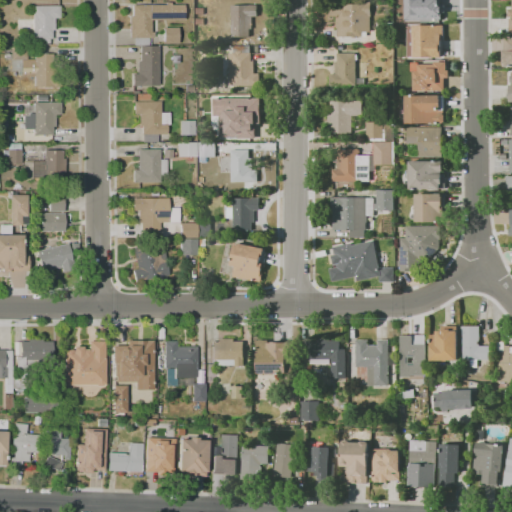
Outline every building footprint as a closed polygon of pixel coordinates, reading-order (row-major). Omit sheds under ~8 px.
[(442,0),(439,22),(407,19),(409,1),(398,2),(397,0),(442,0)] [(148,41),(134,41),(134,37),(130,37),(130,16),(132,16),(132,4),(166,4),(166,2),(171,2),(171,4),(184,4),(184,20),(151,19),(151,32),(153,32),(153,37),(148,37),(148,41)] [(338,36),(338,28),(336,28),(336,16),(330,16),(329,4),(371,3),(371,16),(370,16),(371,31),(362,32),(362,36),(338,36)] [(232,36),(231,4),(257,4),(257,15),(251,15),(252,36),(232,36)] [(49,39),(33,39),(33,6),(59,6),(59,18),(54,18),(54,30),(51,30),(51,39),(49,39)] [(391,42),(378,42),(377,23),(390,23),(391,42)] [(444,25),(444,35),(442,35),(442,57),(414,57),(414,25),(444,25)] [(163,43),(163,28),(177,27),(178,43),(163,43)] [(511,65),(511,36),(502,36),(502,65),(511,65)] [(230,85),(229,53),(233,53),(233,52),(234,52),(234,45),(251,45),(251,52),(252,52),(252,60),(254,60),(254,73),(260,73),(260,85),(230,85)] [(10,70),(10,59),(3,59),(3,49),(10,49),(10,47),(26,46),(26,59),(33,59),(33,54),(52,53),(52,75),(60,75),(61,86),(34,86),(33,76),(21,76),(21,74),(18,74),(18,70),(10,70)] [(148,46),(158,46),(158,86),(132,86),(132,74),(137,74),(137,62),(140,62),(140,46),(148,46)] [(352,89),(337,90),(337,85),(331,85),(331,73),(336,73),(336,61),(338,61),(338,53),(357,52),(357,84),(352,84),(352,89)] [(418,64),(434,64),(434,61),(446,61),(447,69),(450,69),(450,77),(445,77),(445,90),(414,90),(414,70),(418,70),(418,64)] [(252,138),(224,139),(225,126),(223,118),(224,110),(224,101),(248,101),(248,96),(256,95),(256,100),(258,100),(258,114),(252,114),(252,138)] [(408,123),(407,96),(442,95),(441,99),(442,99),(442,107),(442,112),(444,112),(445,114),(445,119),(444,121),(442,122),(408,123)] [(363,100),(363,115),(352,115),(352,132),(328,133),(328,100),(363,100)] [(156,134),(156,141),(141,141),(141,126),(138,126),(138,114),(133,114),(133,101),(159,101),(159,112),(168,112),(168,124),(166,124),(166,134),(156,134)] [(34,135),(34,128),(29,128),(28,116),(33,116),(33,102),(60,102),(60,114),(55,114),(55,126),(52,126),(53,135),(34,135)] [(180,135),(179,120),(194,120),(194,134),(180,135)] [(383,137),(367,137),(367,122),(383,122),(383,129),(383,137)] [(442,127),(442,155),(438,155),(438,156),(419,156),(419,144),(408,144),(408,127),(442,127)] [(371,181),(333,181),(333,169),(338,169),(338,149),(359,149),(359,150),(360,150),(360,153),(359,153),(359,155),(374,155),(374,142),(395,141),(395,164),(376,164),(376,170),(370,170),(371,181)] [(196,142),(196,156),(177,157),(177,142),(196,142)] [(197,156),(197,142),(215,142),(215,156),(197,156)] [(7,164),(7,144),(19,144),(19,151),(20,151),(20,164),(7,164)] [(132,182),(132,170),(138,169),(138,149),(159,149),(159,159),(162,159),(162,150),(171,150),(171,168),(166,168),(166,175),(159,175),(159,182),(132,182)] [(232,182),(231,149),(250,149),(250,158),(252,157),(252,169),(258,169),(258,181),(232,182)] [(23,181),(23,161),(44,161),(44,150),(63,150),(63,159),(65,159),(65,173),(62,173),(62,183),(44,183),(44,181),(23,181)] [(443,161),(443,173),(446,173),(446,188),(410,188),(410,160),(443,161)] [(365,229),(351,230),(333,230),(333,208),(330,209),(330,197),(366,196),(366,197),(374,197),(374,203),(378,203),(377,190),(394,190),(394,210),(377,210),(377,209),(374,209),(374,215),(367,215),(368,222),(366,222),(366,229),(365,229)] [(415,222),(415,193),(441,193),(444,193),(444,222),(415,222)] [(10,226),(9,195),(26,195),(26,217),(20,217),(21,226),(10,226)] [(48,212),(48,197),(63,196),(63,212),(48,212)] [(233,230),(233,217),(226,217),(226,207),(233,207),(233,197),(260,197),(260,209),(254,209),(254,221),(252,221),(252,229),(233,230)] [(140,231),(140,222),(138,222),(137,211),(132,211),(132,198),(167,198),(167,208),(178,208),(178,222),(158,222),(158,231),(140,231)] [(40,231),(39,213),(63,213),(63,231),(40,231)] [(196,237),(179,238),(179,223),(196,223),(196,237)] [(209,237),(197,237),(197,235),(197,223),(209,223),(209,237)] [(407,225),(441,225),(441,238),(440,238),(440,247),(431,257),(418,257),(418,267),(415,267),(415,270),(401,270),(401,265),(398,265),(398,259),(401,259),(401,237),(407,237),(407,225)] [(0,226),(9,226),(9,235),(21,235),(21,255),(27,255),(27,271),(20,271),(1,272),(1,268),(0,268),(0,226)] [(196,239),(196,246),(196,255),(180,255),(179,239),(196,239)] [(394,267),(395,281),(380,281),(380,275),(357,280),(357,276),(332,280),(330,268),(338,267),(337,264),(333,264),(332,255),(335,254),(334,246),(352,243),(352,244),(374,240),(380,266),(394,267)] [(43,271),(37,251),(68,242),(75,268),(63,272),(62,266),(43,271)] [(233,276),(235,266),(230,265),(235,242),(264,248),(260,263),(263,263),(260,276),(262,276),(261,282),(233,276)] [(135,283),(132,271),(137,269),(133,250),(153,245),(155,252),(163,250),(166,263),(165,263),(168,276),(158,279),(157,278),(135,283)] [(443,326),(458,326),(459,360),(448,360),(446,362),(443,362),(441,360),(432,360),(431,335),(438,335),(438,331),(443,331),(443,326)] [(490,345),(490,359),(478,359),(478,367),(471,367),(471,359),(462,359),(462,326),(480,326),(480,345),(490,345)] [(397,339),(415,336),(417,344),(422,343),(425,358),(420,360),(421,369),(404,372),(397,339)] [(308,359),(307,340),(316,339),(316,337),(329,337),(329,339),(345,339),(346,377),(332,378),(331,358),(329,358),(330,363),(311,363),(311,359),(308,359)] [(14,388),(14,376),(18,376),(18,369),(16,369),(16,356),(20,356),(20,355),(14,355),(14,342),(20,342),(20,341),(28,341),(28,338),(42,338),(42,341),(52,341),(52,360),(42,360),(42,368),(27,368),(27,374),(24,374),(24,377),(27,377),(27,388),(14,388)] [(212,365),(212,341),(220,341),(220,338),(234,338),(234,341),(244,341),(245,366),(236,366),(236,365),(212,365)] [(389,385),(368,385),(368,366),(356,366),(356,339),(368,339),(368,345),(378,345),(378,339),(389,339),(389,385)] [(496,339),(506,339),(506,344),(511,344),(511,346),(511,380),(497,381),(496,339)] [(294,342),(294,373),(286,373),(257,373),(257,340),(268,340),(268,343),(271,342),(271,341),(279,341),(279,342),(288,342),(294,342)] [(166,386),(166,368),(164,368),(164,341),(176,341),(177,347),(197,346),(197,377),(176,378),(176,386),(166,386)] [(65,385),(64,350),(73,350),(72,346),(82,346),(82,352),(88,352),(88,342),(104,342),(105,386),(95,386),(95,384),(65,385)] [(116,376),(116,364),(108,364),(108,348),(136,348),(135,342),(148,342),(148,368),(147,368),(147,376),(116,376)] [(12,377),(13,389),(11,389),(11,393),(4,393),(4,378),(0,378),(0,350),(3,350),(4,351),(11,351),(11,377),(12,377)] [(192,401),(191,383),(204,383),(204,401),(192,401)] [(125,413),(124,385),(111,385),(112,413),(125,413)] [(233,398),(233,385),(242,386),(242,398),(233,398)] [(414,389),(415,397),(404,398),(403,390),(414,389)] [(436,407),(435,394),(445,393),(445,390),(473,389),(474,408),(449,409),(449,411),(444,411),(444,409),(443,409),(443,406),(436,407)] [(22,412),(22,397),(59,398),(59,413),(22,412)] [(301,401),(320,401),(320,421),(313,421),(313,424),(305,424),(305,421),(301,421),(301,401)] [(9,465),(13,423),(26,424),(25,434),(40,435),(38,453),(29,452),(28,462),(21,461),(21,466),(9,465)] [(62,459),(63,454),(43,454),(43,428),(59,428),(59,438),(69,438),(68,459),(62,459)] [(74,469),(75,453),(76,428),(94,429),(94,436),(102,437),(101,456),(83,455),(83,469),(74,469)] [(147,462),(145,444),(158,443),(157,432),(171,431),(173,460),(170,460),(171,465),(169,465),(170,473),(156,474),(156,467),(154,467),(154,462),(147,462)] [(211,473),(211,455),(222,456),(223,434),(239,434),(237,474),(211,473)] [(184,472),(177,472),(178,439),(187,440),(187,437),(197,437),(197,440),(206,440),(205,476),(184,475),(184,472)] [(511,437),(510,437),(502,487),(511,488),(511,437)] [(341,465),(342,441),(343,441),(344,439),(350,440),(351,441),(361,441),(363,440),(368,440),(369,442),(368,482),(350,482),(340,482),(340,474),(347,474),(348,465),(341,465)] [(435,487),(409,486),(409,466),(410,466),(411,439),(426,440),(437,441),(436,464),(435,487)] [(498,485),(484,483),(485,475),(477,474),(477,469),(475,469),(476,455),(478,442),(484,443),(484,441),(487,442),(487,443),(505,445),(502,472),(500,471),(498,485)] [(292,477),(273,475),(278,442),(296,445),(292,477)] [(107,470),(108,453),(127,453),(128,443),(142,444),(140,472),(107,470)] [(243,444),(270,445),(269,463),(261,462),(261,466),(262,466),(262,480),(241,479),(243,444)] [(455,488),(441,487),(442,467),(440,467),(442,444),(461,445),(459,473),(456,472),(455,488)] [(306,465),(307,447),(334,449),(333,465),(332,481),(323,481),(324,466),(306,465)] [(373,481),(373,471),(374,471),(374,449),(388,449),(390,449),(392,449),(394,450),(400,450),(401,470),(401,480),(388,480),(388,482),(380,482),(376,482),(375,480),(373,481)] [(43,464),(47,456),(62,463),(58,471),(43,464)]
